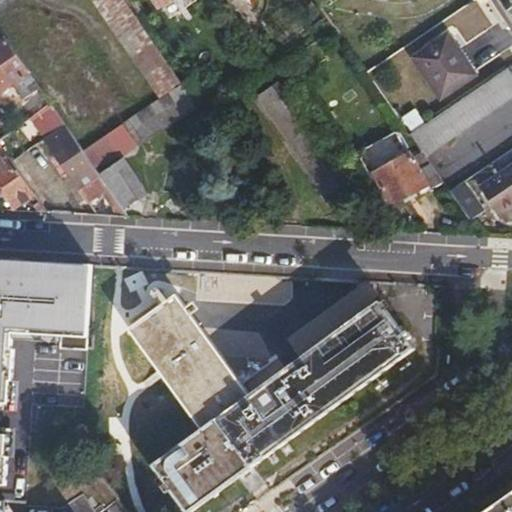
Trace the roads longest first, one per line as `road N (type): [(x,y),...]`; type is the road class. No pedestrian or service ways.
road 1 (residential): [(0,232),(511,262)]
road 2 (residential): [(511,372),(304,511)]
road 3 (residential): [(395,511),(511,429)]
